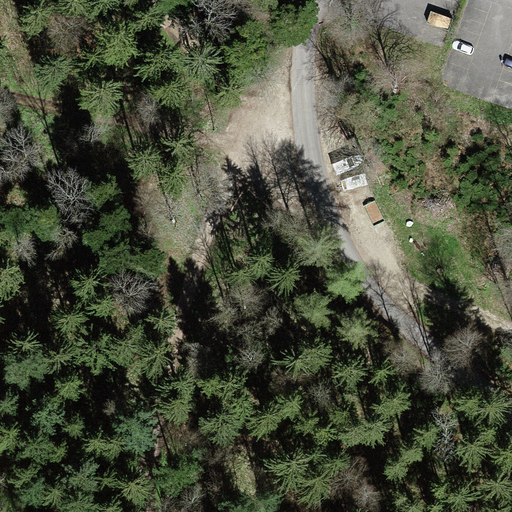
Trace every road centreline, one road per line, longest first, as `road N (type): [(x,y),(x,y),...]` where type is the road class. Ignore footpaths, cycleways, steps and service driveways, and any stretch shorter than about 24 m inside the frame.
road 1 (unclassified): [(302,0),(305,143),(356,256),(399,313),(511,405)]
road 2 (track): [(153,511),(174,359),(217,222),(246,169),(305,143)]
road 3 (track): [(301,114),(264,98),(167,0)]
road 4 (track): [(364,268),(511,330)]
